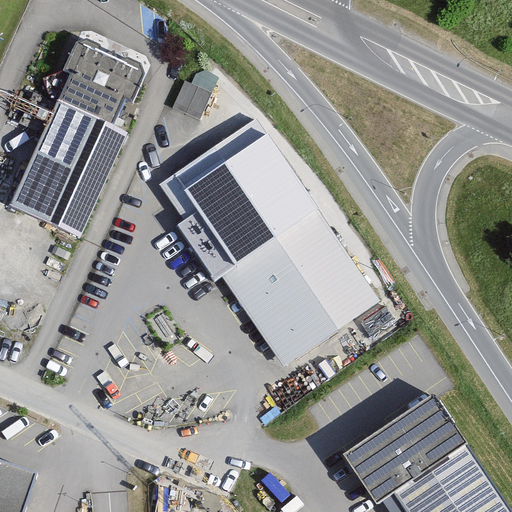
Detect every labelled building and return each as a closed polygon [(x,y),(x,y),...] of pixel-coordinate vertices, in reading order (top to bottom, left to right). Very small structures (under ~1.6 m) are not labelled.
[(86,34),(76,38),(63,66),(70,69),(10,207),(80,238),(128,128),(112,118),(125,92),(132,95),(145,69),(141,58),(86,34)] [(207,116),(217,76),(186,68),(176,109),(207,116)] [(374,304),(249,120),(153,186),(177,222),(171,226),(210,283),(217,278),(279,369),(374,304)] [(333,388),(343,409),(370,397),(360,376),(333,388)] [(511,511),(511,506),(431,388),(344,446),(377,495),(391,485),(409,511),(511,511)] [(0,511),(23,511),(36,476),(0,463),(0,511)]
